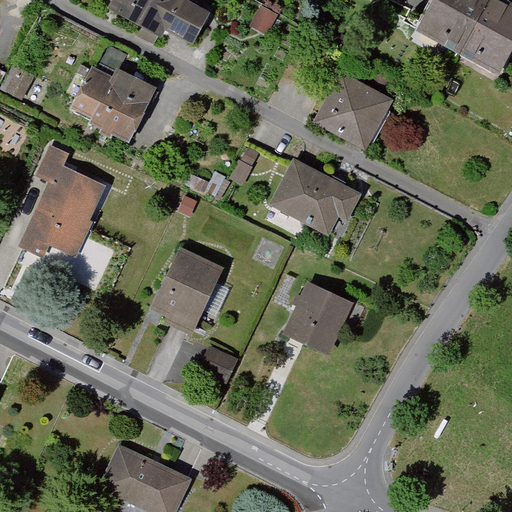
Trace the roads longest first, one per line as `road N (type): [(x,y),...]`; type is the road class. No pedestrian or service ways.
road 1 (residential): [(507,238),(49,0)]
road 2 (residential): [(0,326),(345,503)]
road 3 (residential): [(345,503),(423,360),(507,238)]
